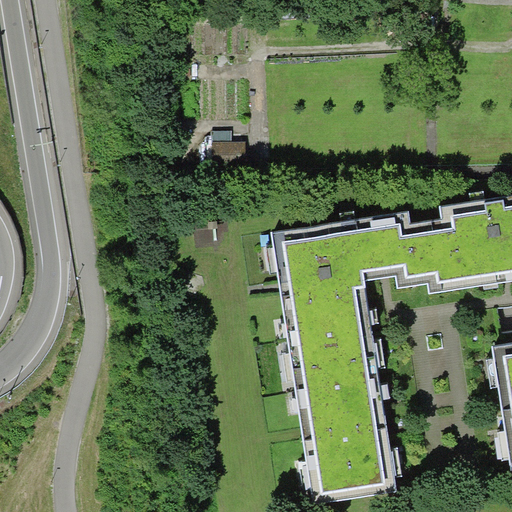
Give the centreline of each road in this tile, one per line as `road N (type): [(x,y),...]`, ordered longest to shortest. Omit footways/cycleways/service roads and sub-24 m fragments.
road 1 (motorway): [(0,373),(32,337),(51,278),(10,0)]
road 2 (motorway): [(60,511),(0,191)]
